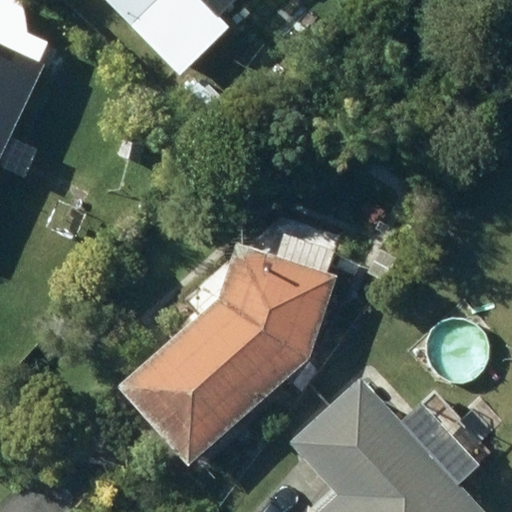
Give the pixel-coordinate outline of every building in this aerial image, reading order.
[(35,62),(32,60),(39,47),(6,32),(19,1),(16,0),(0,0),(0,169),(20,179),(33,149),(2,135),(35,62)] [(97,0),(172,74),(221,25),(196,0),(97,0)] [(209,296),(108,384),(179,466),(303,357),(330,277),(226,243),(209,296)] [(377,249),(363,272),(379,282),(393,259),(377,249)] [(325,493),(304,511),(478,511),(462,494),(466,490),(455,479),(451,483),(350,374),(277,442),(325,493)]
